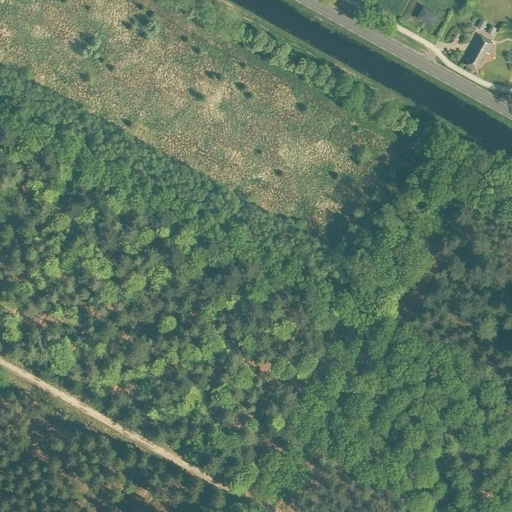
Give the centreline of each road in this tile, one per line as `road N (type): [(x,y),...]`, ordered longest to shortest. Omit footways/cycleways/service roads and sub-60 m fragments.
road 1 (track): [(0,363),(268,511)]
road 2 (primary): [(511,112),(308,0)]
